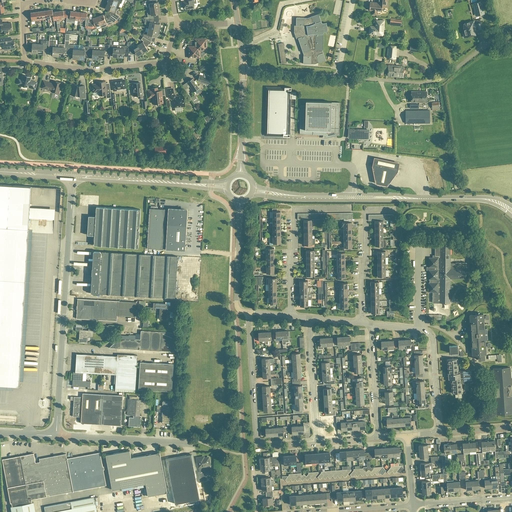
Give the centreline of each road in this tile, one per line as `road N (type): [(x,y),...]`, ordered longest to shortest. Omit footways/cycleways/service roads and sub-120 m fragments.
road 1 (primary): [(250,194),(483,201),(511,216)]
road 2 (primary): [(511,206),(492,197),(298,194),(252,185)]
road 3 (unclassified): [(56,436),(71,176)]
road 4 (residential): [(163,62),(90,71),(26,61),(22,9),(40,0)]
road 5 (residential): [(337,77),(433,81),(482,47),(511,40)]
road 6 (residential): [(291,316),(294,209),(349,209)]
road 7 (residential): [(361,324),(365,210),(394,210)]
road 8 (residential): [(256,447),(248,313)]
road 9 (unclassified): [(189,443),(56,436)]
road 10 (residential): [(240,175),(240,43)]
road 11 (residential): [(317,442),(309,318)]
road 12 (primary): [(194,184),(71,176)]
road 13 (residential): [(248,313),(236,306),(239,200)]
